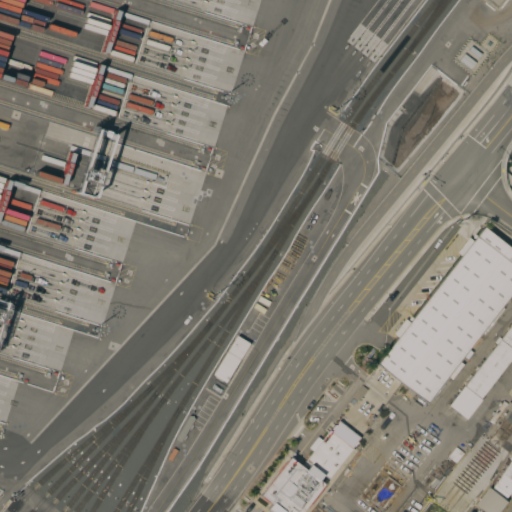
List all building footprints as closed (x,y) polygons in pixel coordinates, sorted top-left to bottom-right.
[(463,354),(458,361),(462,364),(451,379),(447,376),(425,403),(376,364),(383,355),(398,337),(393,333),(404,319),(409,322),(461,256),(456,252),(468,237),(472,241),(483,227),(511,250),(511,295),(510,294),(463,354)] [(489,354),(511,323),(511,347),(511,349),(511,356),(479,399),(480,400),(465,419),(448,405),(463,386),(464,387),(489,354)] [(247,343),(234,335),(211,375),(225,383),(247,343)] [(289,458),(305,471),(310,465),(305,461),(312,451),(308,448),(317,437),(321,440),(328,430),(330,432),(338,421),(358,437),(350,448),(352,449),(328,479),(322,474),(317,480),(323,484),(300,511),(271,511),(267,509),(271,503),(260,495),(289,458)] [(477,511),(480,509),(474,505),(488,488),(491,490),(494,485),(490,482),(497,472),(501,474),(510,460),(508,458),(511,452),(511,488),(504,500),(506,502),(497,511),(477,511)]
